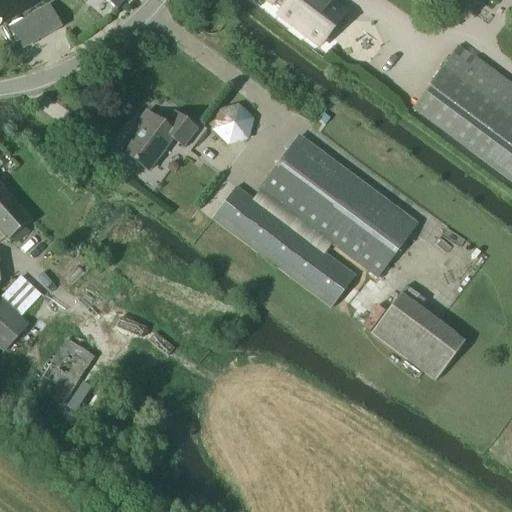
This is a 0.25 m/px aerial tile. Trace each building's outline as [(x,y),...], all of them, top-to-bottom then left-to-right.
[(101,0),(116,12),(126,0),(101,0)] [(267,0),(282,11),(279,15),(321,46),(344,14),(324,0),(267,0)] [(49,7),(6,30),(20,53),(63,31),(49,7)] [(470,67),(452,54),(423,94),(413,110),(511,184),(511,88),(475,60),(470,67)] [(228,147),(248,142),(254,122),(237,106),(218,112),(213,132),(228,147)] [(166,128),(147,114),(129,137),(133,141),(122,154),(147,173),(172,140),(183,148),(196,130),(176,115),(166,128)] [(378,280),(416,227),(299,139),(259,192),(378,280)] [(0,233),(7,242),(31,220),(0,184),(0,233)] [(331,310),(355,278),(236,189),(212,221),(331,310)] [(19,278),(0,298),(0,300),(15,314),(20,319),(40,297),(19,278)] [(435,383),(464,344),(400,296),(371,335),(435,383)] [(0,347),(4,352),(28,326),(20,319),(15,314),(0,300),(0,347)] [(105,394),(81,379),(94,360),(66,342),(35,391),(62,407),(76,387),(80,389),(68,408),(89,421),(105,394)]
